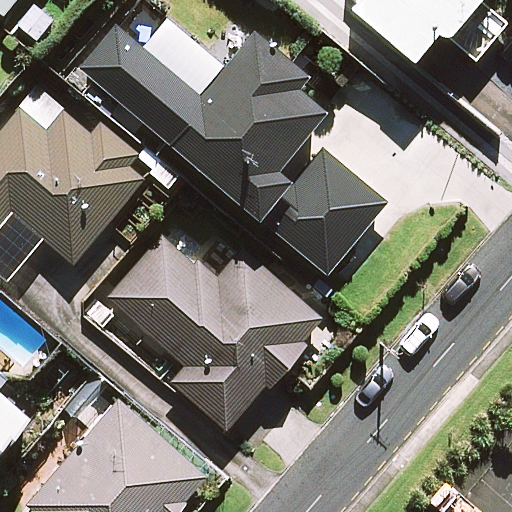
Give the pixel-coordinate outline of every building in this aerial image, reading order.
[(0,0),(0,12),(9,0),(0,0)] [(431,27),(438,33),(465,0),(355,0),(348,9),(406,57),(431,27)] [(77,66),(106,91),(92,106),(116,126),(129,111),(251,215),(282,178),(269,167),(319,109),(289,84),(297,74),(250,34),(195,98),(111,26),(77,66)] [(93,122),(43,79),(0,128),(0,276),(2,279),(38,236),(68,262),(147,169),(93,122)] [(347,280),(395,224),(375,207),(380,201),(319,149),(287,186),(294,192),(267,224),(323,272),(329,264),(347,280)] [(166,382),(221,427),(257,382),(262,386),(318,318),(237,251),(213,280),(159,236),(106,300),(182,362),(166,382)] [(0,436),(20,412),(0,394),(0,436)] [(166,511),(201,473),(116,399),(16,511),(166,511)]
